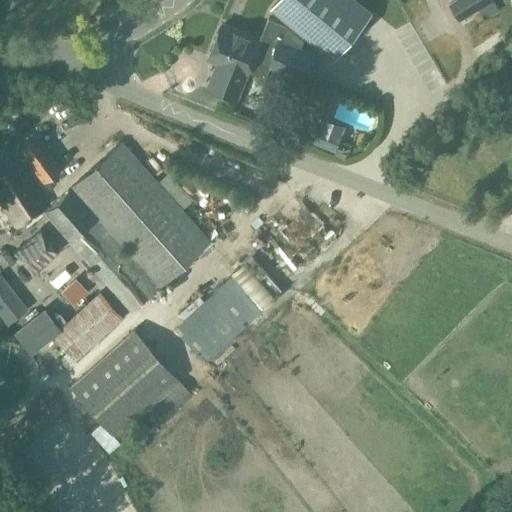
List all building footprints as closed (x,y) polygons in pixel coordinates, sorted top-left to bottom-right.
[(335,59),(374,11),(360,0),(277,0),(271,7),(335,59)] [(494,0),(455,0),(449,4),(460,21),(479,9),(485,20),(501,10),(494,0)] [(305,40),(288,26),(270,19),(261,41),(224,26),(210,58),(224,64),(221,73),(217,72),(210,88),(237,99),(247,74),(249,74),(250,72),(266,79),(271,68),(305,83),(317,54),(302,48),(305,40)] [(272,123),(278,110),(265,105),(260,118),(272,123)] [(323,117),(313,142),(335,151),(345,126),(323,117)] [(28,168),(32,165),(43,181),(49,189),(57,183),(51,175),(60,168),(37,136),(13,152),(0,162),(0,199),(16,225),(47,203),(21,165),(25,162),(28,168)] [(122,141),(43,211),(131,311),(211,241),(122,141)] [(313,262),(296,275),(305,286),(322,272),(313,262)] [(205,359),(256,312),(220,272),(168,319),(205,359)] [(78,278),(59,286),(68,304),(86,296),(78,278)] [(0,279),(0,316),(7,325),(25,311),(0,279)] [(249,292),(258,312),(280,303),(271,283),(249,292)] [(99,292),(52,334),(70,353),(76,360),(123,318),(99,292)] [(51,332),(35,311),(13,328),(29,349),(51,332)] [(180,379),(134,328),(70,386),(115,437),(180,379)] [(48,392),(10,428),(25,443),(62,407),(48,392)]
